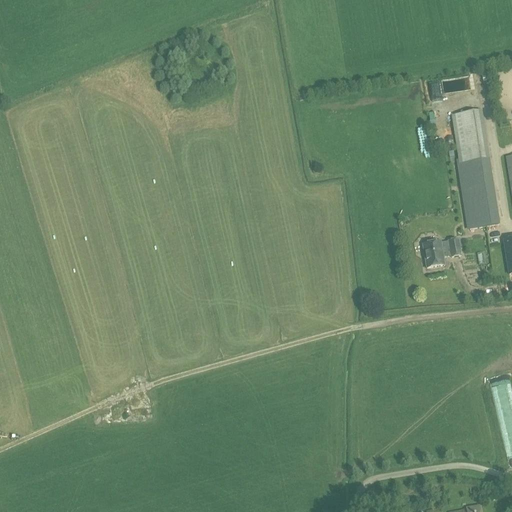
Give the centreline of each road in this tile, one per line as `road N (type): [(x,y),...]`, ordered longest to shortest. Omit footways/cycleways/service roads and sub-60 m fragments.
road 1 (track): [(511,308),(335,331),(155,383),(0,449)]
road 2 (unclassified): [(511,476),(467,465),(386,476),(362,486),(358,511)]
